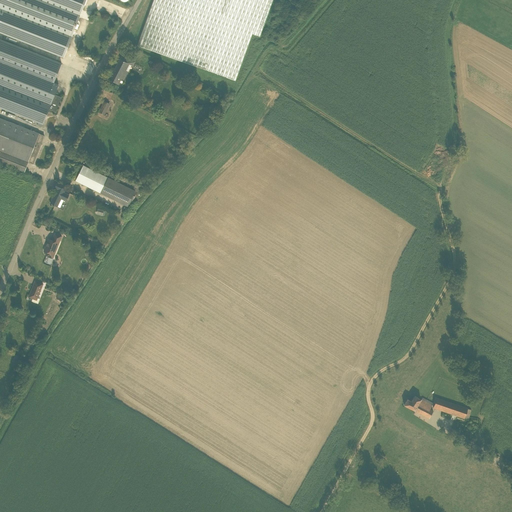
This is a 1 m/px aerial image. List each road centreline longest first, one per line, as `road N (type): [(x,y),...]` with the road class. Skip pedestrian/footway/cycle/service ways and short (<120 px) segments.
road 1 (track): [(321,511),(371,424),(372,380),(406,356),(451,278),(455,258),(439,200),(446,171)]
road 2 (unclassified): [(0,301),(63,145),(138,0)]
road 3 (track): [(457,0),(447,34),(455,142),(446,171)]
